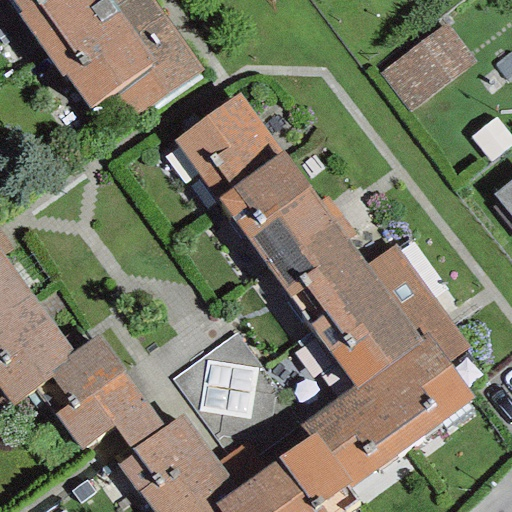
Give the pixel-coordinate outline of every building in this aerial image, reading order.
[(4,0),(42,55),(123,0),(4,0)] [(153,0),(123,0),(42,55),(60,81),(68,76),(92,111),(117,94),(133,118),(202,72),(153,0)] [(423,63),(397,84),(419,111),(445,91),(423,63)] [(173,140),(215,199),(281,151),(238,94),(173,140)] [(215,199),(266,269),(340,216),(326,196),(318,202),(281,151),(215,199)] [(511,179),(492,195),(511,219),(511,179)] [(266,269),(315,336),(411,269),(394,245),(364,267),(345,240),(353,235),(340,216),(266,269)] [(0,317),(32,295),(0,250),(0,317)] [(315,336),(335,364),(431,297),(411,269),(315,336)] [(74,353),(32,295),(0,317),(0,392),(10,407),(53,377),(48,371),(74,353)] [(431,297),(335,364),(352,388),(353,390),(429,337),(447,362),(467,348),(431,297)] [(115,425),(132,451),(164,428),(100,336),(74,353),(48,371),(53,377),(71,404),(57,414),(81,449),(115,425)] [(353,390),(399,452),(473,399),(447,362),(429,337),(353,390)] [(399,452),(353,390),(352,388),(299,426),(308,437),(314,433),(352,486),(399,452)] [(132,451),(117,462),(153,511),(221,511),(215,504),(236,488),(182,414),(164,428),(132,451)] [(308,437),(247,481),(269,511),(340,511),(356,501),(347,489),(352,486),(314,433),(308,437)] [(269,511),(247,481),(236,488),(215,504),(221,511),(269,511)]
